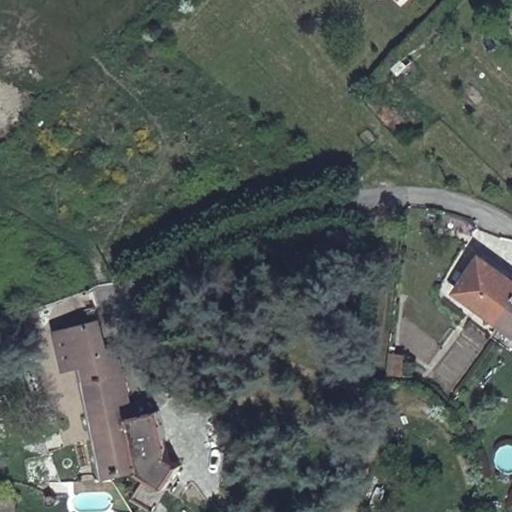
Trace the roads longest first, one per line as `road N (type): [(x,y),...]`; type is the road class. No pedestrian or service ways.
road 1 (residential): [(122,277),(335,198),(435,197),(511,234)]
road 2 (track): [(122,277),(39,228),(0,191)]
